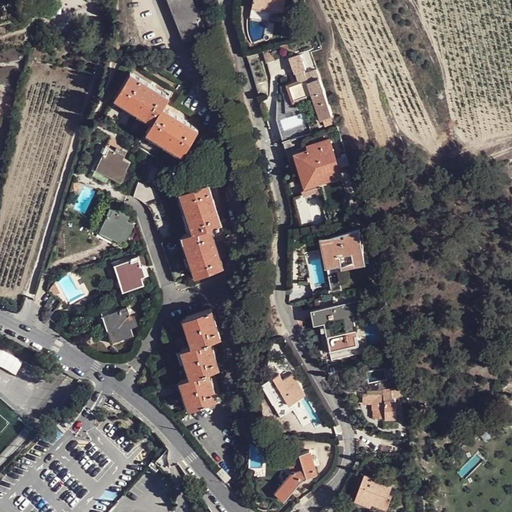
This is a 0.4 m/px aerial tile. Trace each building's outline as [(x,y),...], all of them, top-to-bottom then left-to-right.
[(167,0),(170,7),(172,7),(185,41),(199,35),(206,32),(193,0),(167,0)] [(268,2),(284,5),(285,0),(253,0),(252,7),(266,10),(268,2)] [(283,13),(284,5),(268,2),(266,10),(283,13)] [(271,46),(264,49),(268,62),(276,60),(271,46)] [(307,68),(303,57),(302,54),(290,58),(296,72),(307,68)] [(327,126),(337,123),(318,68),(306,73),(308,79),(291,86),(296,100),(314,94),(323,120),(324,119),(327,126)] [(177,147),(176,149),(183,154),(198,129),(163,107),(170,97),(131,72),(115,97),(123,102),(125,100),(140,109),(147,115),(146,117),(152,121),(150,124),(146,131),(153,135),(155,133),(166,140),(177,147)] [(138,112),(140,109),(125,100),(123,102),(138,112)] [(164,142),(166,140),(155,133),(153,135),(164,142)] [(339,168),(350,164),(347,155),(337,158),(331,139),(309,146),(306,136),(285,142),(291,164),(299,162),(307,189),(293,194),(300,217),(311,214),(306,196),(316,193),(317,197),(322,196),(319,183),(342,176),(339,168)] [(164,142),(176,149),(177,147),(166,140),(164,142)] [(102,155),(97,165),(112,172),(110,176),(121,182),(130,162),(123,158),(125,154),(115,149),(115,150),(109,147),(105,156),(102,155)] [(112,172),(97,165),(94,164),(92,169),(94,171),(109,178),(110,176),(112,172)] [(107,183),(109,178),(94,171),(92,176),(107,183)] [(74,182),(71,189),(78,191),(79,184),(74,182)] [(153,215),(175,282),(189,278),(168,210),(167,206),(165,204),(163,200),(160,197),(158,194),(156,192),(147,186),(145,185),(139,183),(135,196),(138,197),(142,200),(147,205),(148,206),(151,210),(153,215)] [(196,266),(193,267),(195,276),(223,266),(210,227),(221,223),(208,183),(180,192),(183,200),(187,199),(190,210),(194,221),(190,223),(193,231),(182,235),(185,244),(188,243),(192,254),(196,266)] [(109,216),(107,216),(102,227),(115,233),(113,238),(125,244),(134,223),(127,220),(128,216),(120,212),(119,213),(113,210),(109,216)] [(112,239),(113,238),(115,233),(102,227),(98,225),(96,231),(112,239)] [(355,262),(367,260),(365,250),(360,229),(337,235),(323,237),(324,247),(329,268),(343,265),(355,262)] [(131,261),(131,259),(119,263),(117,260),(112,262),(116,275),(121,274),(123,278),(119,280),(123,292),(144,285),(141,277),(146,275),(143,265),(141,266),(139,259),(131,261)] [(367,264),(367,260),(355,262),(343,265),(344,268),(367,264)] [(332,296),(315,299),(317,308),(313,310),(315,325),(326,323),(332,351),(361,345),(355,317),(364,315),(360,300),(334,305),(332,296)] [(119,310),(108,313),(113,329),(108,331),(112,342),(133,335),(131,327),(135,325),(131,315),(131,316),(128,309),(120,312),(119,310)] [(211,309),(185,318),(190,332),(194,345),(191,346),(189,346),(183,348),(188,362),(192,376),(189,377),(182,379),(187,394),(192,407),(217,399),(208,372),(219,368),(210,342),(221,338),(211,309)] [(113,329),(108,313),(107,310),(101,312),(107,331),(108,331),(113,329)] [(381,344),(393,342),(387,310),(375,313),(381,344)] [(362,351),(361,345),(332,351),(333,357),(362,351)] [(0,348),(0,368),(14,376),(22,362),(0,348)] [(341,365),(328,368),(330,375),(343,372),(341,365)] [(285,396),(290,403),(306,393),(294,373),(283,378),(280,373),(262,382),(274,403),(285,396)] [(385,394),(368,393),(368,402),(379,403),(379,409),(374,408),(375,417),(386,417),(386,419),(397,418),(397,401),(396,401),(396,397),(403,396),(402,386),(384,389),(385,394)] [(293,409),(290,403),(285,396),(274,403),(282,416),(293,409)] [(498,426),(503,430),(508,424),(503,420),(502,420),(501,420),(500,420),(498,422),(497,423),(497,425),(498,426)] [(278,489),(286,496),(299,482),(301,480),(302,479),(305,477),(307,476),(316,473),(309,450),(287,457),(292,472),(284,481),(278,489)] [(222,469),(218,473),(226,482),(230,478),(222,469)] [(358,496),(389,507),(393,494),(390,493),(393,484),(365,473),(358,496)] [(283,500),(286,496),(278,489),(275,492),(283,500)] [(391,508),(389,507),(358,496),(356,500),(373,507),(373,505),(390,511),(391,508)]
